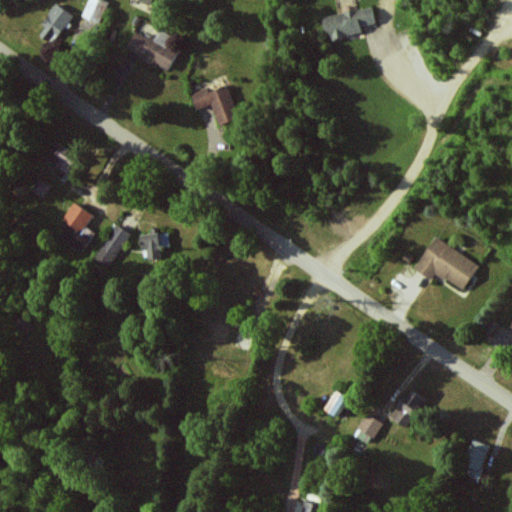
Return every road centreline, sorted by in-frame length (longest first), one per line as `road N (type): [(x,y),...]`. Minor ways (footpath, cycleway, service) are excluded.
road 1 (tertiary): [(511,401),(0,48)]
road 2 (residential): [(324,274),(280,371),(287,411),(308,437)]
